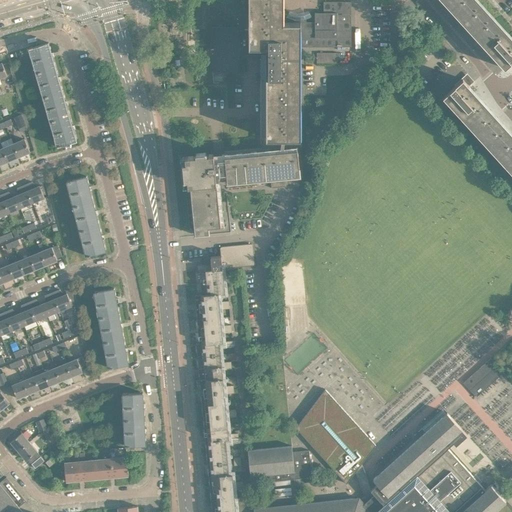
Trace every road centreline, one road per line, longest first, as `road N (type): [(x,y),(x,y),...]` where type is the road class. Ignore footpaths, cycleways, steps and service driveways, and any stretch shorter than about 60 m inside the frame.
road 1 (tertiary): [(171,370),(159,243),(126,104)]
road 2 (residential): [(0,46),(45,34),(65,40),(97,151)]
road 3 (residential): [(150,489),(46,501),(0,446)]
road 4 (residential): [(0,436),(24,417),(148,370)]
road 5 (tertiary): [(185,511),(171,370)]
road 6 (residential): [(511,81),(500,91),(415,0)]
road 7 (residential): [(0,303),(127,261)]
road 8 (residential): [(148,370),(157,439),(150,489)]
